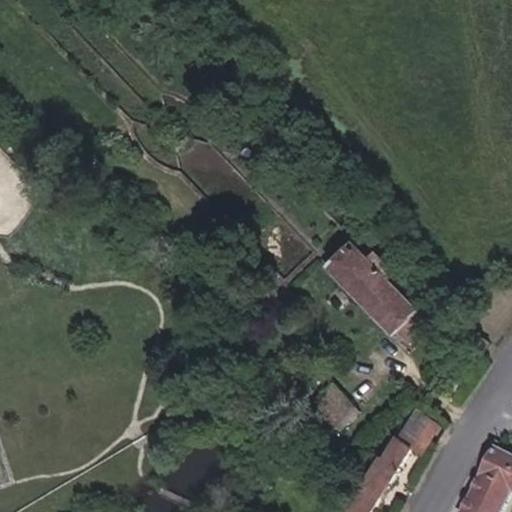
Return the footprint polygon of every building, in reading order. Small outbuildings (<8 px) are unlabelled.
[(435,324),(392,279),(396,275),(378,256),(373,260),(357,243),(335,265),(412,346),(435,324)] [(363,412),(336,383),(318,400),(345,429),(363,412)] [(444,422),(417,406),(396,434),(411,443),(426,452),(444,422)] [(396,434),(350,511),(369,511),(411,443),(396,434)] [(511,511),(511,510),(511,454),(503,451),(494,471),(475,511),(511,511)]
